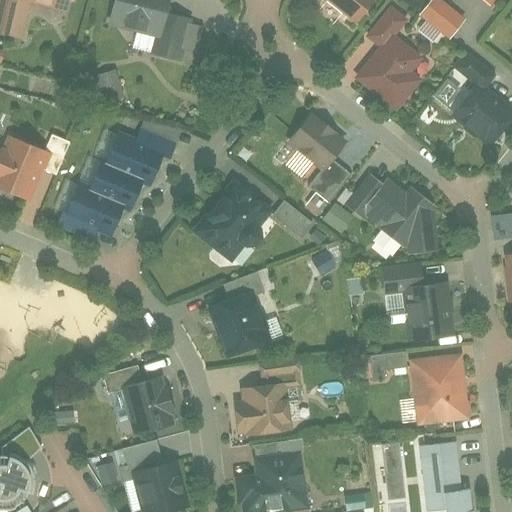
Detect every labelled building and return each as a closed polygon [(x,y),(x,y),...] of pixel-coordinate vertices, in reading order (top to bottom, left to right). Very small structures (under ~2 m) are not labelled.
[(26,0),(69,10),(70,0),(26,0)] [(114,0),(108,25),(160,38),(168,0),(114,0)] [(324,0),(355,25),(376,0),(324,0)] [(431,0),(419,16),(448,39),(464,19),(440,0),(431,0)] [(357,77),(395,107),(429,63),(392,35),(397,27),(383,16),(368,36),(381,46),(357,77)] [(451,110),(493,144),(511,120),(511,108),(483,85),(492,75),(469,56),(456,71),(472,84),(451,110)] [(113,71),(100,74),(106,100),(119,97),(113,71)] [(342,144),(307,118),(288,143),(324,170),(342,144)] [(78,186),(58,226),(90,242),(95,232),(108,238),(123,206),(131,210),(145,182),(152,186),(167,156),(121,133),(105,165),(100,162),(86,190),(78,186)] [(9,134),(0,155),(0,188),(33,202),(53,152),(9,134)] [(406,228),(409,255),(436,253),(430,201),(411,187),(404,197),(370,173),(345,207),(395,243),(406,228)] [(232,177),(191,229),(233,263),(274,211),(232,177)] [(281,202),(271,219),(302,237),(312,220),(281,202)] [(335,204),(322,220),(341,234),(353,218),(335,204)] [(511,213),(491,215),(492,239),(511,237),(511,213)] [(445,339),(438,285),(401,289),(408,343),(445,339)] [(250,292),(208,309),(228,359),(271,342),(250,292)] [(401,293),(384,296),(387,315),(404,312),(401,293)] [(370,355),(371,378),(386,377),(385,370),(405,369),(405,353),(370,355)] [(472,420),(462,354),(410,362),(419,427),(472,420)] [(175,428),(163,379),(120,390),(132,439),(175,428)] [(243,400),(232,401),(236,430),(247,428),(248,436),(288,430),(282,384),(241,389),(243,400)] [(400,400),(402,422),(415,421),(413,399),(400,400)] [(180,511),(161,442),(122,453),(126,466),(120,468),(132,511),(180,511)] [(370,448),(372,454),(379,453),(391,501),(410,496),(397,442),(370,448)] [(462,491),(455,442),(419,447),(428,511),(471,511),(468,490),(462,491)] [(255,477),(236,479),(239,511),(279,511),(308,509),(303,455),(254,459),(255,477)] [(0,511),(12,511),(23,508),(31,495),(31,476),(23,464),(11,458),(0,457),(0,511)] [(115,463),(97,464),(98,486),(116,485),(115,463)] [(370,511),(370,495),(344,497),(345,511),(370,511)]
